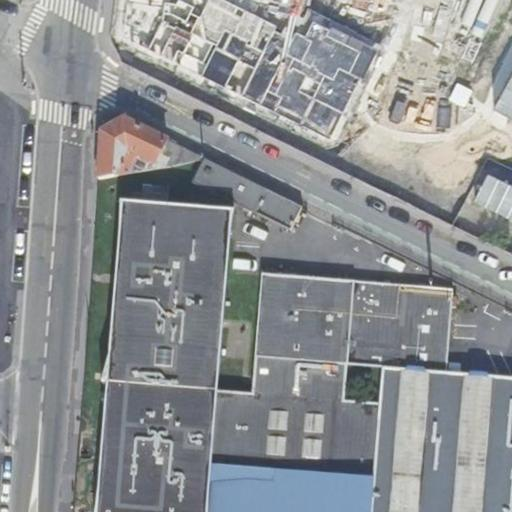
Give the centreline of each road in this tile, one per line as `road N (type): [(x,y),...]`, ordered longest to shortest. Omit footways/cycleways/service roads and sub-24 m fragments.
road 1 (residential): [(511,286),(63,69)]
road 2 (secondary): [(63,69),(36,411)]
